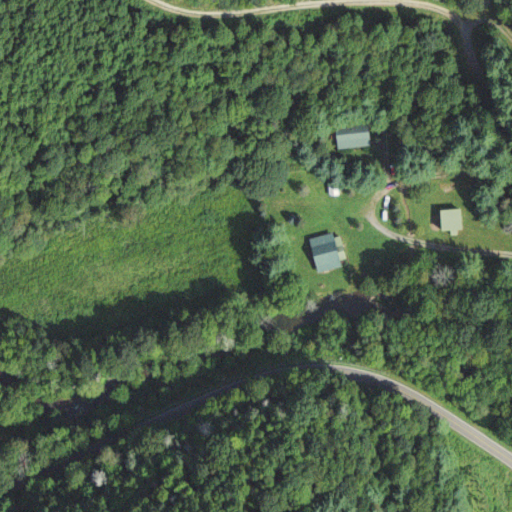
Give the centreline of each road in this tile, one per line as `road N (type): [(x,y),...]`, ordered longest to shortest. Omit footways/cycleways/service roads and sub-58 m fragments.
road 1 (track): [(511,162),(475,90),(463,32),(444,11),(369,2),(209,16),(150,0)]
road 2 (residential): [(501,458),(387,384),(299,371),(201,394),(80,453)]
